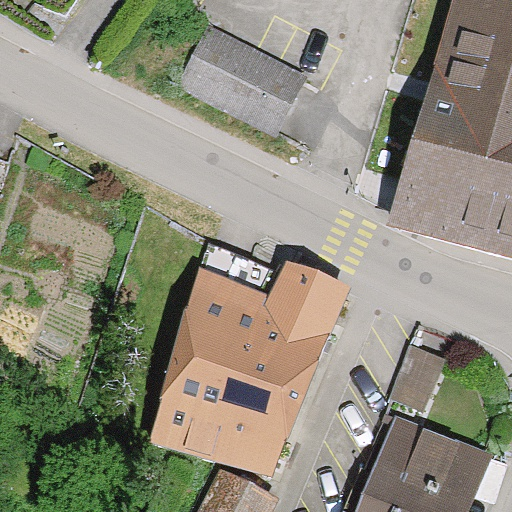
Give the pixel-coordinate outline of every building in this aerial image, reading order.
[(511,0),(450,0),(389,217),(511,251),(511,0)] [(308,82),(208,30),(178,87),(278,139),(308,82)] [(282,280),(208,250),(149,454),(272,490),(349,299),(286,272),(282,280)] [(488,511),(511,457),(397,411),(356,511),(488,511)] [(277,511),(279,509),(221,478),(202,511),(277,511)]
